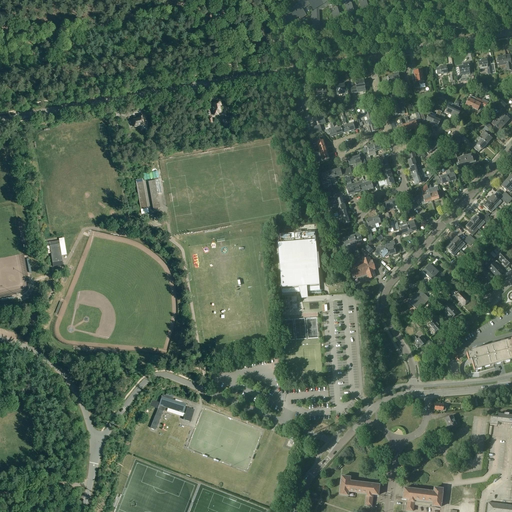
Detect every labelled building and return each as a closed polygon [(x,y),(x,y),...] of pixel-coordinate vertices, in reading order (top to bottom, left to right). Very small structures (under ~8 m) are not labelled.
[(328,7),(329,6),(330,10),(331,10),(333,19),(340,17),(340,16),(339,16),(337,8),(336,8),(335,5),(343,3),(344,6),(345,5),(348,14),(354,12),(351,4),(351,3),(350,1),(351,0),(358,0),(358,1),(359,1),(362,10),(368,8),(365,0),(335,0),(334,0),(330,1),(329,1),(330,0),(329,0),(307,0),(309,2),(305,2),(305,4),(302,3),(302,4),(300,5),(299,4),(284,13),(286,15),(283,17),(288,25),(291,23),(290,21),(298,16),(300,19),(306,15),(302,9),(310,5),(314,10),(311,12),(312,22),(313,26),(319,25),(319,10),(320,10),(321,10),(322,10),(323,9),(324,9),(325,8),(326,8),(327,7),(328,7)] [(509,56),(498,58),(498,59),(496,59),(497,64),(499,63),(499,66),(506,65),(507,71),(511,70),(511,73),(511,62),(509,56)] [(479,67),(480,67),(481,70),(487,69),(488,75),(492,74),(496,73),(494,63),(490,64),(490,60),(487,60),(487,59),(478,61),(479,64),(478,64),(478,66),(479,66),(479,67)] [(459,67),(460,73),(460,76),(469,74),(469,72),(470,71),(469,66),(470,65),(470,63),(463,64),(463,66),(459,67)] [(436,68),(436,71),(436,72),(436,74),(437,74),(437,75),(447,73),(447,70),(450,70),(449,66),(446,67),(436,68)] [(421,71),(420,70),(418,71),(417,72),(414,72),(415,78),(414,78),(415,88),(420,87),(420,85),(423,84),(423,81),(421,71)] [(399,75),(387,77),(388,83),(393,82),(392,81),(399,80),(399,75)] [(352,93),(354,92),(365,90),(364,81),(355,82),(356,86),(351,87),(352,93)] [(344,84),(335,86),(337,92),(337,95),(348,93),(348,89),(345,90),(344,84)] [(322,88),(313,90),(314,95),(314,97),(318,96),(318,95),(323,94),(323,95),(327,94),(326,91),(323,91),(322,88)] [(478,111),(480,104),(485,107),(490,102),(483,99),(482,101),(476,98),(474,101),(471,108),(478,111)] [(466,105),(471,108),(474,101),(469,99),(466,105)] [(494,99),(492,102),(497,107),(500,106),(501,107),(502,106),(494,99)] [(217,103),(212,104),(214,115),(218,114),(221,113),(219,105),(221,105),(220,103),(220,102),(219,101),(218,101),(218,102),(217,102),(217,103)] [(390,103),(392,110),(398,108),(396,101),(390,103)] [(456,104),(454,109),(451,116),(457,119),(460,112),(460,111),(459,108),(458,107),(459,105),(458,105),(459,105),(457,104),(456,104)] [(364,109),(365,114),(372,112),(370,106),(367,107),(366,105),(359,107),(360,111),(364,109)] [(445,113),(451,116),(454,109),(448,107),(445,113)] [(399,111),(398,108),(392,110),(394,116),(400,114),(400,115),(405,114),(403,110),(399,111)] [(438,111),(436,115),(432,123),(438,126),(440,121),(438,120),(442,113),(438,111)] [(374,118),(372,112),(365,114),(365,115),(359,117),(359,119),(366,116),(367,120),(374,118)] [(432,123),(436,115),(430,112),(426,120),(432,123)] [(417,118),(408,121),(409,123),(411,130),(417,128),(416,123),(421,121),(418,113),(416,114),(415,115),(417,118)] [(497,118),(504,125),(505,126),(507,123),(509,120),(502,113),(497,118)] [(140,119),(132,120),(133,127),(144,125),(143,115),(139,115),(140,119)] [(374,118),(367,120),(369,126),(376,124),(374,118)] [(492,124),(494,126),(494,127),(496,129),(497,129),(499,131),(504,125),(497,118),(492,124)] [(349,121),(350,124),(347,125),(349,132),(355,130),(353,123),(354,123),(355,126),(356,130),(360,128),(358,125),(357,119),(353,120),(349,121)] [(399,134),(405,132),(403,125),(401,119),(399,120),(400,123),(396,124),(397,127),(399,134)] [(336,136),(334,129),(333,126),(332,123),(330,123),(331,127),(330,127),(331,130),(329,131),(329,129),(325,130),(325,131),(328,135),(329,134),(330,138),(336,136)] [(409,123),(403,125),(405,132),(411,130),(409,123)] [(368,134),(371,133),(378,131),(376,124),(369,126),(366,127),(368,134)] [(349,132),(347,125),(341,127),(343,134),(349,132)] [(343,134),(341,127),(334,129),(336,136),(343,134)] [(479,137),(487,144),(488,145),(490,142),(489,142),(492,139),(484,132),(479,137)] [(458,137),(454,140),(459,144),(461,141),(462,140),(462,139),(458,136),(458,137)] [(482,150),(487,144),(479,137),(477,140),(479,142),(477,145),(476,146),(479,148),(480,148),(482,150)] [(313,144),(317,143),(318,148),(325,146),(323,140),(321,141),(320,138),(312,141),(313,144)] [(435,141),(430,145),(434,150),(439,146),(435,141)] [(373,145),(375,151),(381,149),(379,143),(373,145)] [(375,151),(373,145),(367,146),(369,155),(365,156),(367,161),(371,160),(370,156),(376,154),(375,151)] [(429,155),(434,150),(430,145),(425,149),(429,155)] [(325,146),(318,148),(320,152),(317,153),(318,155),(327,153),(325,146)] [(409,167),(416,165),(414,159),(417,158),(415,152),(409,154),(410,160),(407,161),(409,167)] [(464,156),(466,163),(466,164),(475,162),(474,158),(472,158),(471,154),(467,155),(466,152),(463,153),(464,156)] [(318,159),(322,161),(329,159),(327,153),(318,155),(318,156),(313,157),(314,160),(318,159)] [(382,157),(377,158),(378,161),(380,161),(382,167),(389,165),(387,159),(385,159),(384,158),(385,158),(383,154),(381,155),(382,157)] [(366,164),(365,162),(363,157),(360,158),(359,155),(353,157),(356,168),(357,168),(357,167),(362,165),(362,166),(366,164)] [(466,163),(464,156),(457,159),(459,166),(466,163)] [(349,166),(353,165),(354,169),(356,169),(356,168),(353,157),(347,159),(349,166)] [(389,165),(382,167),(384,173),(391,171),(389,165)] [(411,173),(418,170),(416,165),(409,167),(411,173)] [(447,175),(449,182),(456,180),(454,173),(453,173),(452,169),(446,171),(447,175)] [(334,170),(328,172),(330,181),(334,180),(335,184),(337,183),(336,180),(335,177),(336,177),(334,170)] [(418,170),(411,173),(413,179),(420,177),(418,170)] [(158,172),(143,175),(144,181),(159,178),(158,172)] [(329,186),(331,185),(330,182),(330,181),(328,172),(321,174),(322,177),(320,177),(323,185),(328,183),(329,186)] [(442,184),(449,182),(447,175),(443,177),(442,174),(439,175),(442,184)] [(420,177),(413,179),(415,185),(424,182),(423,178),(424,178),(427,177),(426,175),(420,177)] [(392,177),(386,179),(378,181),(380,186),(384,185),(386,186),(394,183),(392,177)] [(364,180),(365,183),(367,190),(373,188),(373,187),(377,186),(375,178),(371,180),(370,178),(364,180)] [(143,179),(136,180),(137,187),(138,187),(138,192),(139,198),(140,198),(140,203),(141,210),(148,209),(147,205),(146,204),(147,204),(146,196),(145,196),(144,192),(145,192),(144,184),(143,184),(143,183),(143,179)] [(155,180),(148,182),(149,185),(150,185),(150,187),(149,187),(151,195),(152,198),(151,198),(153,206),(154,207),(153,208),(153,211),(160,210),(159,203),(158,199),(159,199),(158,195),(157,195),(156,187),(157,187),(155,180)] [(511,186),(506,181),(501,186),(507,191),(510,193),(511,190),(511,186)] [(346,188),(346,189),(348,196),(354,194),(352,187),(352,184),(347,186),(346,188)] [(425,203),(432,201),(428,190),(428,188),(426,184),(421,190),(423,192),(422,194),(423,196),(423,197),(420,197),(421,201),(424,200),(425,203)] [(359,185),(352,187),(354,194),(361,192),(359,185)] [(428,190),(432,201),(439,199),(437,192),(433,193),(431,189),(428,190)] [(505,193),(503,195),(509,201),(511,198),(505,193)] [(493,195),(488,200),(494,205),(499,200),(498,200),(499,199),(497,197),(496,198),(493,195)] [(506,204),(509,201),(503,195),(500,198),(506,204)] [(336,200),(336,203),(329,205),(330,208),(337,206),(344,204),(342,198),(336,200)] [(391,201),(393,207),(396,206),(397,209),(398,209),(400,213),(405,209),(403,206),(401,207),(400,202),(398,202),(397,199),(391,201)] [(496,207),(494,205),(488,200),(483,206),(489,211),(491,213),(496,207)] [(394,210),(393,207),(391,201),(385,202),(387,209),(389,208),(390,211),(394,210)] [(340,219),(348,217),(346,210),(339,212),(338,213),(332,215),(333,217),(338,215),(340,219)] [(378,216),(372,218),(375,228),(379,226),(378,223),(380,223),(378,216)] [(470,221),(471,221),(476,227),(479,223),(482,225),(484,223),(476,216),(473,219),(472,218),(470,221)] [(348,217),(340,219),(334,221),(335,223),(340,221),(340,222),(342,221),(343,225),(350,222),(348,217)] [(366,220),(367,223),(365,224),(368,232),(372,231),(371,229),(375,228),(372,218),(366,220)] [(479,229),(476,227),(471,221),(466,227),(468,229),(467,231),(472,236),(479,229)] [(402,225),(402,227),(400,228),(402,235),(406,234),(406,235),(409,234),(409,233),(407,226),(406,224),(405,224),(402,225)] [(407,226),(409,233),(416,231),(415,228),(416,227),(415,224),(414,224),(407,226)] [(319,269),(318,253),(317,253),(315,231),(277,234),(282,296),(296,295),(296,293),(300,292),(301,296),(300,293),(302,293),(303,295),(304,295),(306,294),(305,292),(307,292),(309,292),(309,294),(321,293),(321,288),(320,288),(318,269),(319,269)] [(353,235),(356,245),(362,243),(361,240),(362,240),(361,237),(368,235),(366,231),(360,233),(353,235)] [(347,237),(349,244),(353,243),(354,245),(355,249),(357,248),(356,245),(353,235),(347,237)] [(343,246),(349,244),(347,237),(341,239),(343,246)] [(451,243),(457,248),(462,242),(456,237),(453,240),(451,242),(451,243)] [(452,253),(457,248),(451,243),(446,248),(449,250),(448,251),(450,254),(451,253),(452,253)] [(51,253),(53,263),(53,267),(56,266),(57,268),(61,267),(60,266),(63,265),(62,262),(60,244),(47,246),(48,254),(51,253)] [(389,257),(388,256),(386,249),(386,246),(384,246),(383,246),(380,247),(380,248),(377,250),(377,251),(375,253),(379,257),(380,256),(381,255),(381,258),(385,257),(386,258),(389,257)] [(393,246),(386,249),(388,256),(395,254),(395,250),(396,250),(395,247),(393,247),(393,246)] [(497,257),(506,267),(511,261),(503,252),(497,257)] [(363,263),(350,268),(353,277),(356,276),(357,278),(367,275),(368,279),(375,277),(373,270),(375,270),(372,261),(371,261),(369,258),(362,260),(363,263)] [(503,272),(494,263),(488,268),(497,278),(496,279),(503,272)] [(429,265),(423,271),(432,279),(438,272),(429,265)] [(483,285),(484,284),(485,284),(486,284),(487,284),(487,283),(487,282),(487,281),(488,280),(482,275),(480,273),(476,276),(477,277),(475,278),(477,279),(477,280),(479,283),(480,282),(483,285)] [(418,294),(409,303),(415,308),(424,299),(418,294)] [(438,300),(442,304),(449,298),(445,294),(438,300)] [(464,305),(466,303),(467,303),(467,304),(467,303),(468,303),(469,303),(469,302),(469,301),(468,301),(469,300),(464,295),(458,300),(464,305)] [(449,303),(444,308),(453,318),(457,313),(453,309),(454,308),(449,303)] [(432,322),(429,325),(432,327),(430,328),(435,333),(437,330),(438,331),(441,328),(438,326),(439,325),(437,323),(434,319),(432,321),(432,322)] [(417,336),(414,338),(416,341),(418,344),(415,345),(418,348),(420,347),(426,342),(422,337),(424,336),(420,331),(416,334),(417,336)] [(511,339),(509,340),(504,342),(504,341),(500,342),(501,343),(496,344),(495,344),(494,343),(491,344),(491,345),(488,346),(476,350),(475,349),(472,350),(469,351),(469,353),(466,353),(468,361),(469,361),(469,364),(472,363),(474,370),(474,371),(478,370),(478,371),(481,370),(481,369),(494,365),(497,365),(499,365),(500,364),(506,362),(506,363),(510,362),(509,361),(511,360),(511,339)] [(158,409),(150,428),(156,430),(163,411),(164,411),(166,409),(166,408),(185,414),(183,420),(190,422),(194,410),(187,408),(185,407),(186,405),(174,401),(175,400),(172,399),(173,396),(166,393),(166,395),(162,394),(158,409)] [(511,491),(511,499),(511,415),(508,415),(508,414),(504,414),(504,415),(497,414),(497,417),(491,417),(490,425),(497,426),(497,423),(498,423),(499,422),(511,424),(511,425),(511,424),(511,439),(511,440),(511,439),(511,442),(511,443),(511,465),(511,473),(511,476),(511,477),(511,476),(511,491)] [(456,425),(452,416),(445,419),(448,424),(447,425),(448,427),(449,427),(449,428),(456,425)] [(378,496),(379,485),(350,482),(350,478),(342,477),(341,481),(341,480),(339,491),(340,491),(339,495),(348,496),(348,492),(366,494),(365,506),(371,506),(373,495),(378,496)] [(434,508),(439,508),(439,507),(440,507),(441,503),(441,502),(440,501),(440,495),(442,495),(442,493),(443,489),(434,488),(434,492),(404,488),(403,499),(408,499),(406,511),(413,511),(413,505),(434,508)] [(511,511),(511,505),(488,503),(486,511),(511,511)]
